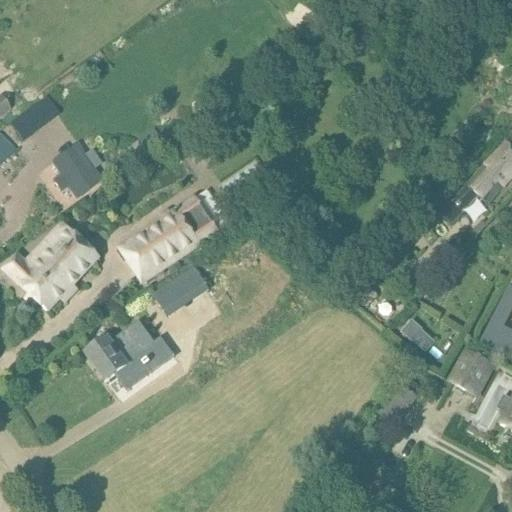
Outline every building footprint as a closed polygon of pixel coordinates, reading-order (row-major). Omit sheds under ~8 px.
[(0,98),(0,119),(18,107),(16,105),(49,82),(39,67),(6,89),(8,93),(0,99),(0,98)] [(10,127),(15,133),(22,143),(23,143),(32,136),(19,120),(13,124),(10,127)] [(138,143),(147,156),(153,152),(162,145),(153,132),(138,143)] [(0,166),(4,163),(16,176),(28,165),(20,157),(25,152),(15,141),(9,146),(0,136),(0,166)] [(450,141),(437,154),(460,176),(472,163),(450,141)] [(471,226),(487,207),(511,178),(511,150),(505,144),(440,217),(453,228),(462,218),(471,226)] [(100,165),(93,154),(92,153),(84,159),(77,149),(54,165),(62,177),(54,182),(61,192),(69,186),(77,198),(81,196),(100,182),(94,173),(92,171),(100,165)] [(195,201),(121,250),(143,283),(217,234),(195,201)] [(47,313),(61,298),(98,260),(63,227),(26,266),(17,257),(4,271),(21,286),(20,287),(47,313)] [(165,317),(179,307),(165,287),(152,297),(165,317)] [(371,289),(360,301),(368,308),(378,296),(371,289)] [(421,332),(422,331),(412,322),(402,334),(412,343),(421,332)] [(106,383),(122,372),(127,368),(121,359),(139,346),(128,331),(109,344),(107,341),(86,356),(106,383)] [(450,384),(476,398),(492,368),(466,354),(450,384)] [(497,371),(472,423),(486,430),(511,378),(497,371)] [(511,403),(500,425),(511,432),(511,403)]
